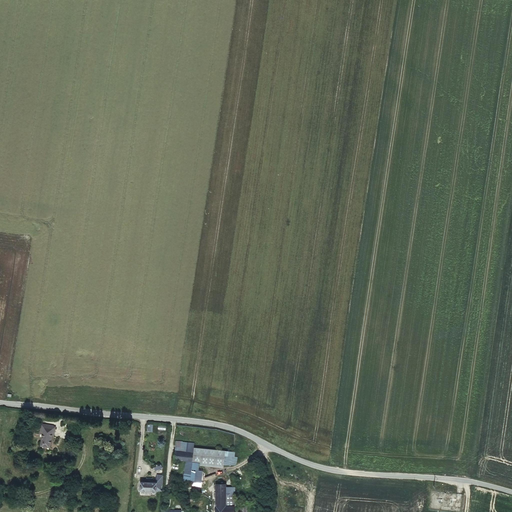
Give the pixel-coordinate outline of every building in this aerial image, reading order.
[(53,431),(43,429),(41,444),(51,446),(53,431)] [(176,441),(176,436),(170,435),(167,456),(182,458),(195,459),(223,462),(224,447),(193,443),(176,441)] [(195,459),(182,458),(181,475),(193,476),(195,459)] [(140,488),(153,489),(154,480),(153,480),(150,480),(150,477),(145,477),(145,480),(141,480),(140,488)] [(216,511),(235,511),(236,506),(228,506),(227,485),(217,484),(216,511)]
